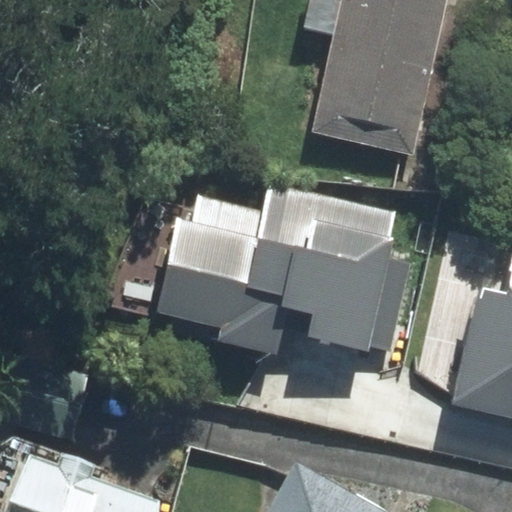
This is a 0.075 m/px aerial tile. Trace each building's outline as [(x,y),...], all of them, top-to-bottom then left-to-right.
[(257,0),(208,0),(194,102),(242,109),(257,0)] [(334,36),(313,131),(412,154),(446,0),(309,0),(303,29),(334,36)] [(384,257),(394,213),(269,185),(265,203),(200,188),(192,223),(179,220),(157,313),(222,328),(219,341),(289,357),(294,335),(368,351),(370,343),(391,348),(411,263),(384,257)] [(481,285),(454,402),(511,415),(511,276),(509,292),(481,285)] [(0,420),(73,439),(90,371),(0,348),(0,420)] [(31,455),(9,511),(158,511),(163,501),(92,475),(96,466),(62,454),(58,465),(31,455)] [(384,511),(296,462),(267,511),(384,511)]
